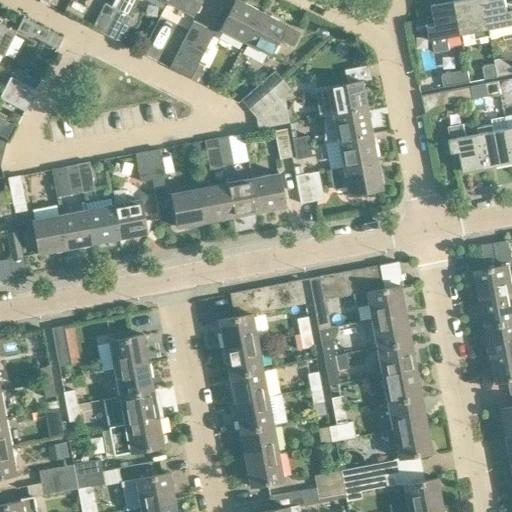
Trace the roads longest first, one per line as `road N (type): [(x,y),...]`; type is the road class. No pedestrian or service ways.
road 1 (residential): [(85,32),(203,92),(210,128),(29,160),(27,142)]
road 2 (residential): [(425,233),(478,511)]
road 3 (residential): [(171,282),(425,233)]
road 4 (residential): [(213,511),(171,282)]
road 5 (residential): [(425,233),(383,39)]
road 6 (residential): [(0,314),(171,282)]
road 7 (residential): [(27,142),(85,32)]
